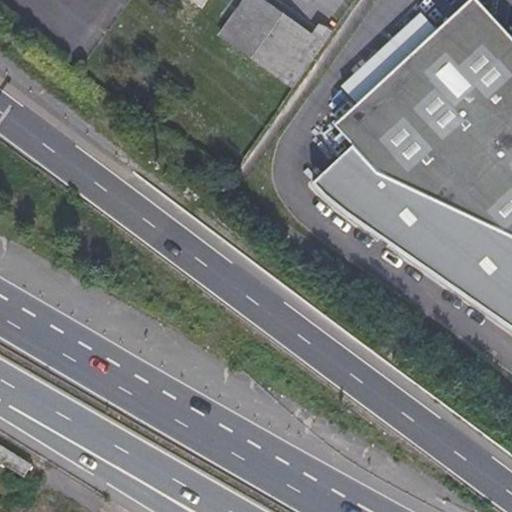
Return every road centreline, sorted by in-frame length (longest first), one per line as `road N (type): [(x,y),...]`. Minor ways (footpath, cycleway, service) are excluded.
road 1 (motorway): [(511,491),(0,112)]
road 2 (motorway): [(336,511),(0,314)]
road 3 (motorway): [(0,380),(231,511)]
road 4 (motorway): [(0,386),(48,439),(170,511)]
